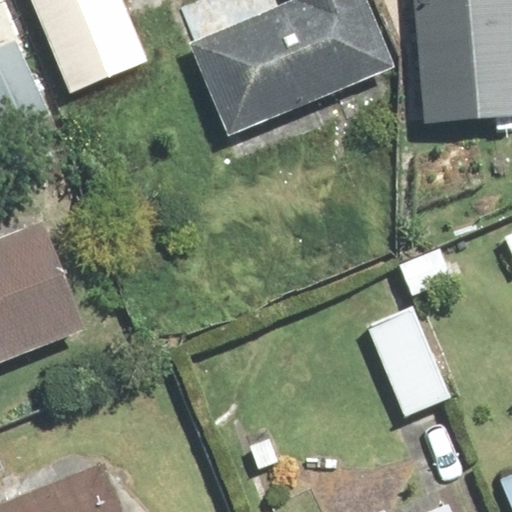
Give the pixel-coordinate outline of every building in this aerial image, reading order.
[(118,0),(28,0),(68,94),(145,62),(118,0)] [(207,0),(162,18),(213,150),(380,85),(346,0),(207,0)] [(511,0),(399,0),(411,146),(511,138),(511,0)] [(19,47),(0,54),(0,137),(49,117),(19,47)] [(30,238),(0,251),(0,373),(75,341),(30,238)] [(414,312),(368,331),(406,419),(452,400),(414,312)] [(107,511),(96,481),(15,511),(107,511)] [(511,511),(511,482),(490,491),(497,511),(511,511)]
